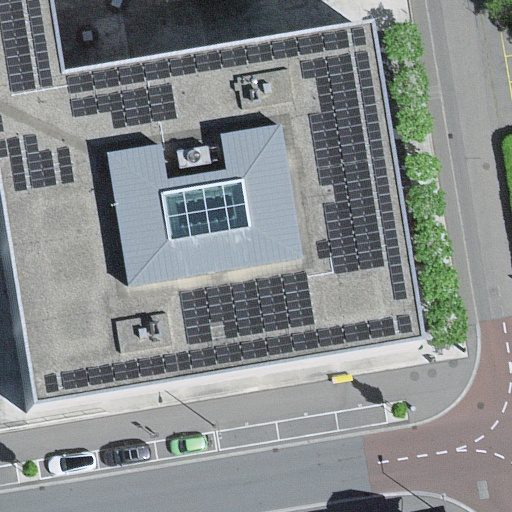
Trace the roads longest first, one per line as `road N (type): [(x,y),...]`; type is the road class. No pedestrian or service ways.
road 1 (residential): [(511,440),(75,511)]
road 2 (residential): [(511,334),(460,0)]
